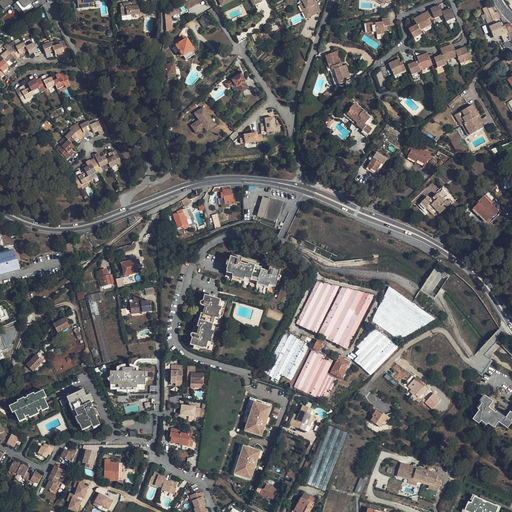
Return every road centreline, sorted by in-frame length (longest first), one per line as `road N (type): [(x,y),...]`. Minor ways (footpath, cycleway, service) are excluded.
road 1 (track): [(186,186),(34,310),(39,316),(58,304),(76,308),(110,393)]
road 2 (tertiary): [(298,187),(217,179),(55,228),(0,208)]
road 3 (tertiary): [(511,324),(479,277),(447,252),(298,187)]
road 4 (residential): [(366,388),(403,349),(435,330),(470,361),(511,324)]
road 5 (residential): [(290,121),(331,0)]
